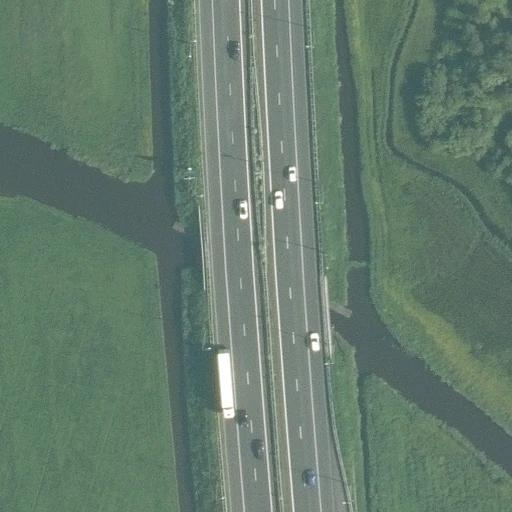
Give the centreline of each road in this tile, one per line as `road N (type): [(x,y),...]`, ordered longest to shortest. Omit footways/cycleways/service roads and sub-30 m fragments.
road 1 (motorway): [(218,0),(255,511)]
road 2 (motorway): [(313,511),(280,0)]
